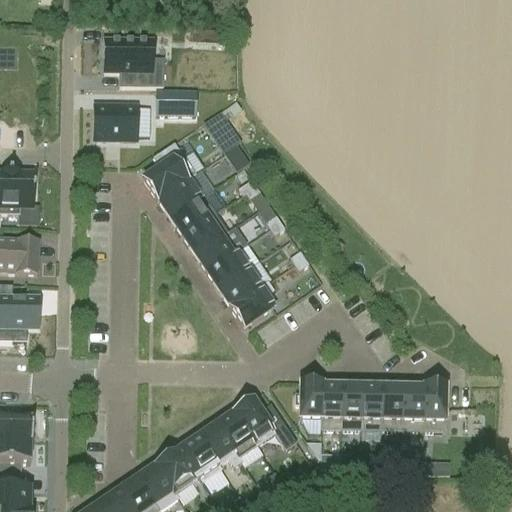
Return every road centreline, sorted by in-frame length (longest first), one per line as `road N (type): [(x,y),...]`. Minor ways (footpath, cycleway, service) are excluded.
road 1 (residential): [(124,381),(126,183),(265,377)]
road 2 (residential): [(61,381),(69,0)]
road 3 (residential): [(265,377),(340,321),(381,379)]
road 4 (residential): [(124,381),(265,377)]
road 5 (residential): [(59,511),(61,381)]
